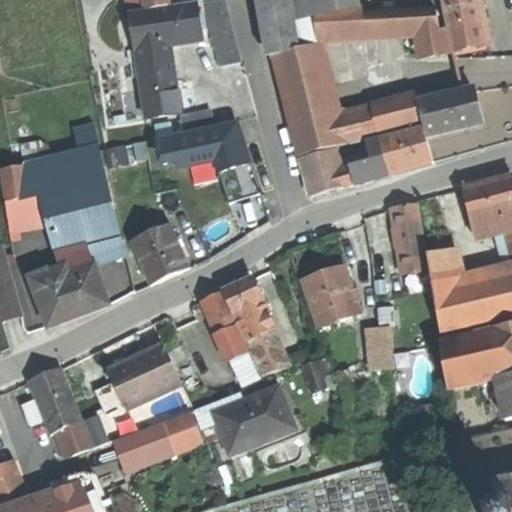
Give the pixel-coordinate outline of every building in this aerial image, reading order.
[(128,0),(131,15),(147,12),(147,8),(145,0),(128,0)] [(145,0),(147,8),(168,4),(167,0),(145,0)] [(325,45),(318,47),(317,37),(422,33),(425,55),(431,59),(448,55),(444,32),(440,31),(437,12),(361,15),(358,0),(257,0),(268,58),(274,57),(301,156),(351,145),(424,127),(425,130),(427,139),(482,126),(477,106),(473,91),(345,121),(325,45)] [(443,0),(444,1),(456,56),(475,51),(485,49),(476,0),(443,0)] [(226,1),(213,4),(221,39),(234,36),(226,1)] [(147,12),(131,15),(139,66),(172,60),(170,46),(203,40),(202,4),(147,12)] [(234,36),(221,39),(228,65),(240,62),(234,36)] [(172,60),(139,66),(147,120),(181,114),(178,96),(172,60)] [(215,114),(187,121),(189,135),(218,129),(215,114)] [(238,124),(230,126),(234,142),(244,140),(238,124)] [(263,196),(244,140),(234,142),(230,126),(218,129),(189,135),(155,143),(160,160),(163,159),(165,167),(177,165),(179,172),(216,164),(232,206),(263,196)] [(300,160),(311,199),(401,174),(434,164),(427,139),(425,130),(363,147),(369,167),(340,175),(334,152),(300,160)] [(83,150),(84,159),(102,156),(100,148),(83,150)] [(84,159),(27,168),(32,200),(7,203),(10,233),(50,225),(59,256),(63,255),(87,249),(119,240),(112,207),(102,156),(84,159)] [(129,167),(107,170),(113,207),(135,203),(129,167)] [(27,168),(2,172),(7,203),(32,200),(27,168)] [(511,259),(511,179),(495,184),(466,191),(477,242),(507,236),(511,259)] [(408,208),(395,210),(404,277),(428,273),(418,206),(408,208)] [(170,228),(133,245),(153,288),(176,278),(189,271),(170,228)] [(119,240),(87,249),(92,265),(93,268),(123,260),(119,240)] [(87,249),(63,255),(66,265),(69,272),(92,265),(87,249)] [(4,257),(0,258),(0,319),(1,323),(22,317),(4,257)] [(66,265),(30,279),(48,329),(89,314),(107,307),(93,268),(92,265),(69,272),(66,265)] [(321,277),(306,282),(321,325),(361,311),(346,268),(321,277)] [(511,273),(436,293),(443,339),(511,323),(511,273)] [(240,288),(225,295),(263,379),(280,374),(265,337),(277,331),(255,281),(240,288)] [(232,364),(251,356),(223,294),(215,298),(203,303),(231,365),(232,364)] [(277,331),(265,337),(280,374),(302,367),(293,323),(277,331)] [(511,326),(502,329),(511,371),(511,326)] [(393,370),(391,328),(366,330),(368,372),(393,370)] [(441,342),(448,389),(495,379),(485,332),(441,342)] [(337,335),(323,337),(335,377),(341,376),(337,335)] [(126,367),(110,374),(119,393),(126,410),(127,412),(183,386),(165,348),(148,357),(126,367)] [(132,357),(123,361),(126,367),(148,357),(145,351),(132,357)] [(251,356),(232,364),(243,388),(261,379),(251,356)] [(45,379),(30,385),(38,403),(45,422),(52,438),(64,433),(85,425),(64,372),(45,379)] [(511,375),(498,379),(506,421),(511,419),(511,375)] [(217,417),(215,418),(220,429),(232,458),(297,432),(280,392),(248,404),(217,417)] [(119,393),(114,395),(122,412),(126,410),(119,393)] [(233,401),(214,409),(217,417),(248,404),(246,400),(234,404),(233,401)] [(38,403),(24,408),(32,427),(45,422),(38,403)] [(214,409),(197,416),(204,435),(220,429),(215,418),(217,417),(214,409)] [(85,425),(64,433),(75,458),(95,449),(85,425)] [(160,428),(121,442),(131,471),(170,457),(160,428)] [(1,470),(0,470),(0,511),(4,511),(29,505),(12,465),(1,470)] [(511,511),(511,482),(495,485),(497,505),(486,507),(487,511),(511,511)] [(29,505),(4,511),(91,511),(80,486),(37,504),(37,502),(29,505)]
